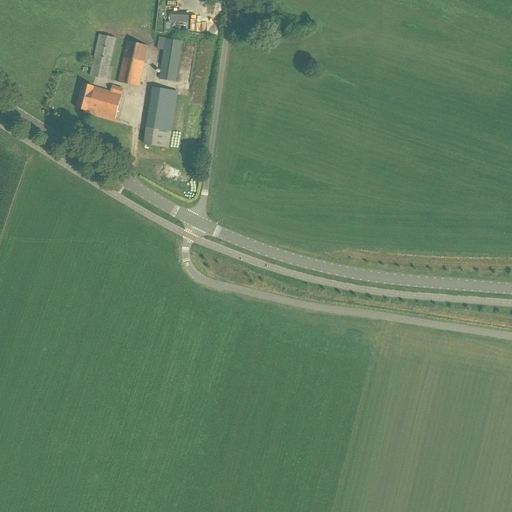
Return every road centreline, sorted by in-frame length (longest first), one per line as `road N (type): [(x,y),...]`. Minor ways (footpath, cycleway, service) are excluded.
road 1 (unclassified): [(188,237),(185,268),(215,286),(511,337)]
road 2 (secondary): [(511,289),(329,268),(195,222)]
road 3 (secondary): [(195,222),(0,105)]
